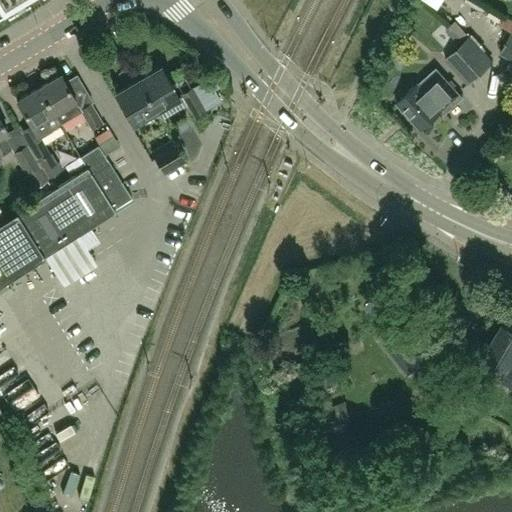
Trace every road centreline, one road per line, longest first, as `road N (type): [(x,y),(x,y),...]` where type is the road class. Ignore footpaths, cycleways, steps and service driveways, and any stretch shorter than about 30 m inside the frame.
road 1 (tertiary): [(169,0),(287,119),(402,194)]
road 2 (tertiary): [(402,194),(279,76),(219,0)]
road 3 (tertiary): [(0,67),(111,0)]
road 4 (tertiary): [(511,246),(402,194)]
